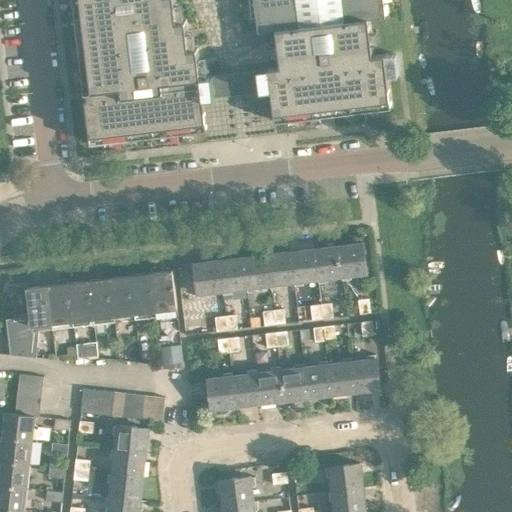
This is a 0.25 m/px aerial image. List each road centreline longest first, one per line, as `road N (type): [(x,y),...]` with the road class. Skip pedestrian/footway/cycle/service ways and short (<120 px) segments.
road 1 (residential): [(53,190),(417,163),(511,148)]
road 2 (residential): [(189,511),(184,461),(204,445),(354,425),(371,426),(385,440)]
road 3 (residential): [(53,190),(32,0)]
